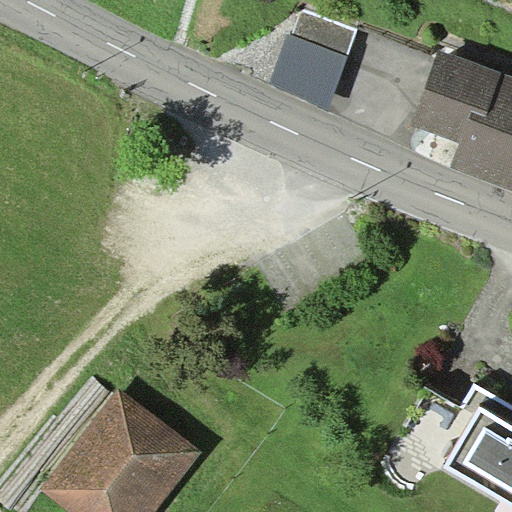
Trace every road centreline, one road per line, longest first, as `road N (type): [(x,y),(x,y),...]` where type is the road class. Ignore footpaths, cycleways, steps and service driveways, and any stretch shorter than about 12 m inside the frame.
road 1 (tertiary): [(511,223),(195,88),(27,0)]
road 2 (track): [(294,133),(128,294),(0,449)]
